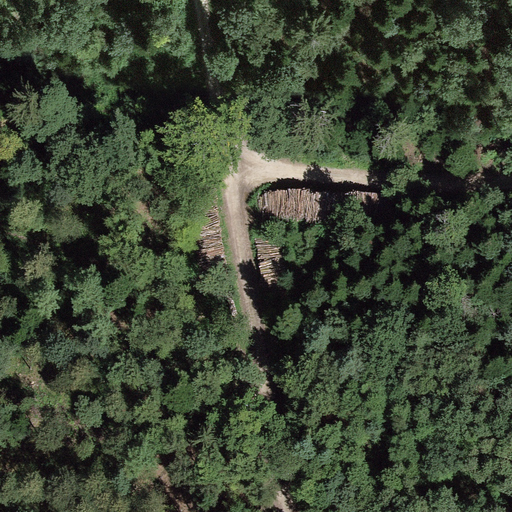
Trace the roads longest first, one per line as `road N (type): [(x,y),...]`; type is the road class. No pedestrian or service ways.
road 1 (track): [(280,511),(203,0)]
road 2 (track): [(233,166),(388,179),(511,177)]
